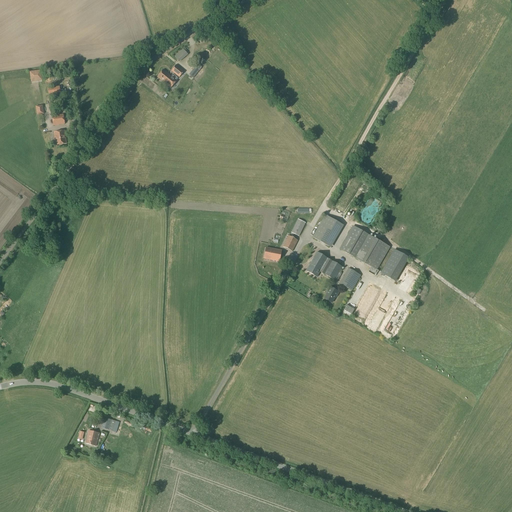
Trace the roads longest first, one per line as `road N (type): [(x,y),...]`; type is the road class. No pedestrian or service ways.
road 1 (unknown): [(190,434),(441,0)]
road 2 (unclassified): [(403,511),(53,384),(0,388)]
road 3 (unclassified): [(0,261),(137,73),(245,0)]
